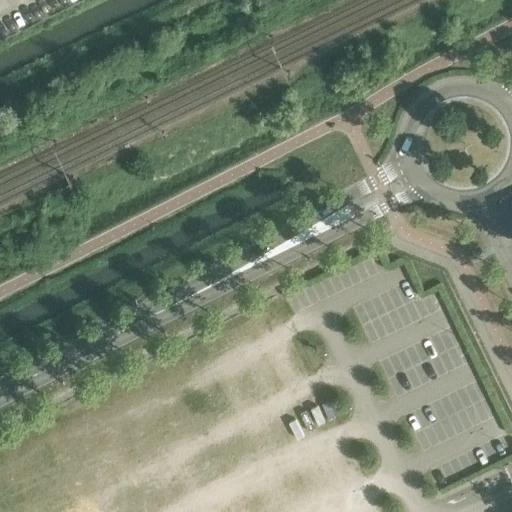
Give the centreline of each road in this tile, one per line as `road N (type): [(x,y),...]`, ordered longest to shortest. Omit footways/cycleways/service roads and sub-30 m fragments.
road 1 (secondary): [(201,291),(389,205),(438,195)]
road 2 (secondary): [(406,145),(376,181),(201,291)]
road 3 (secondary): [(0,393),(201,291)]
road 4 (secondary): [(495,98),(461,88),(428,99),(406,145)]
